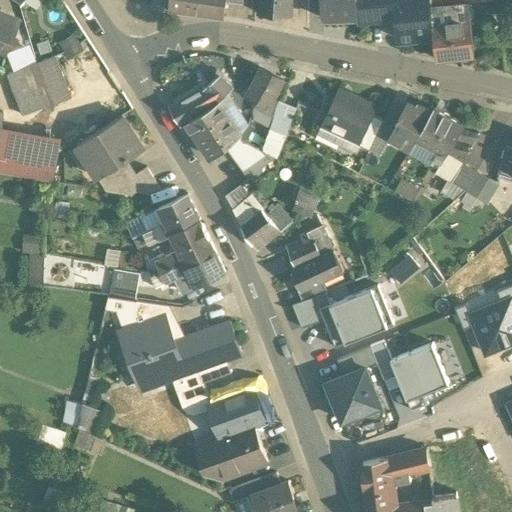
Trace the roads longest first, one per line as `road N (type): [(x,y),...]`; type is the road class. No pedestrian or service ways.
road 1 (residential): [(124,64),(239,256),(320,469)]
road 2 (residential): [(124,64),(184,38),(215,36),(511,93)]
road 3 (residential): [(320,469),(475,409)]
